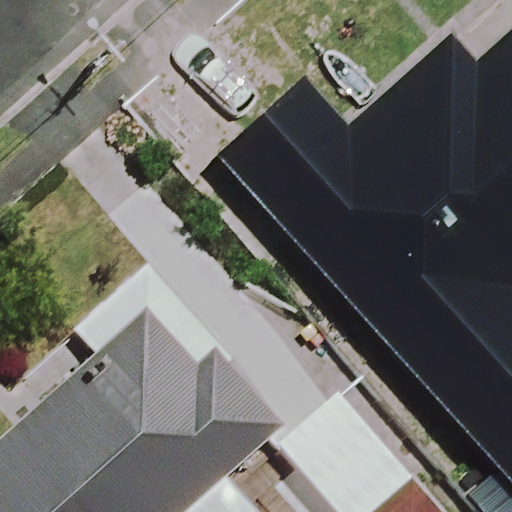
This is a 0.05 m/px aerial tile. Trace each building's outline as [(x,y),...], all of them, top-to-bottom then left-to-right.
[(511,295),(511,21),(471,58),(451,36),(316,156),(472,330),(511,295)] [(0,511),(193,511),(283,434),(216,356),(145,274),(69,339),(94,368),(0,449),(0,511)] [(511,341),(436,407),(511,494),(511,341)] [(423,511),(406,493),(385,511),(423,511)] [(245,511),(235,500),(222,511),(245,511)]
